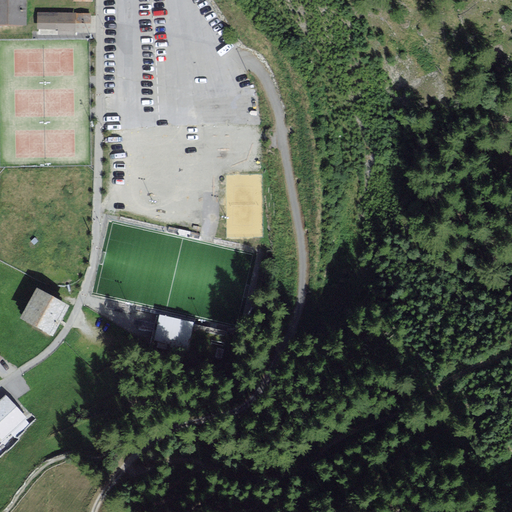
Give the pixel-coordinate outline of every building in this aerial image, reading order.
[(25,0),(0,0),(0,28),(26,28),(25,0)] [(75,14),(36,14),(36,31),(36,35),(76,35),(75,14)] [(91,14),(75,14),(76,35),(92,34),(91,14)] [(35,289),(18,320),(51,338),(60,321),(61,319),(68,307),(35,289)] [(224,355),(229,330),(159,316),(154,342),(224,355)] [(0,401),(0,437),(3,441),(27,418),(6,396),(0,401)]
